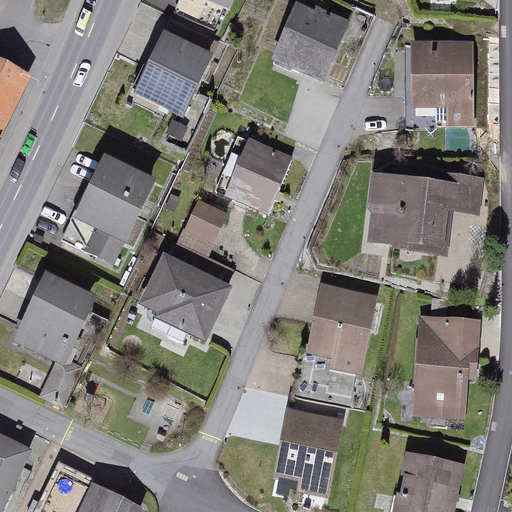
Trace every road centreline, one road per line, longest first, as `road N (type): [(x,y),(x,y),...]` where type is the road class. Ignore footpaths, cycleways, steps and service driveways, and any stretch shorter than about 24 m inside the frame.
road 1 (residential): [(191,488),(382,30)]
road 2 (primary): [(0,232),(104,0)]
road 3 (residential): [(0,406),(191,488)]
road 4 (residential): [(484,511),(511,355)]
